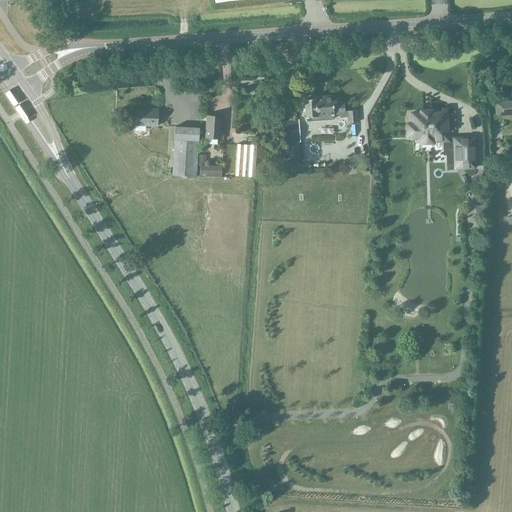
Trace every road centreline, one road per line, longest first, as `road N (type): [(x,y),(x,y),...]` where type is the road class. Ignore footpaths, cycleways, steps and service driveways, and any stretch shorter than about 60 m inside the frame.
road 1 (tertiary): [(69,51),(511,15)]
road 2 (tertiary): [(233,511),(220,457),(173,344),(63,165)]
